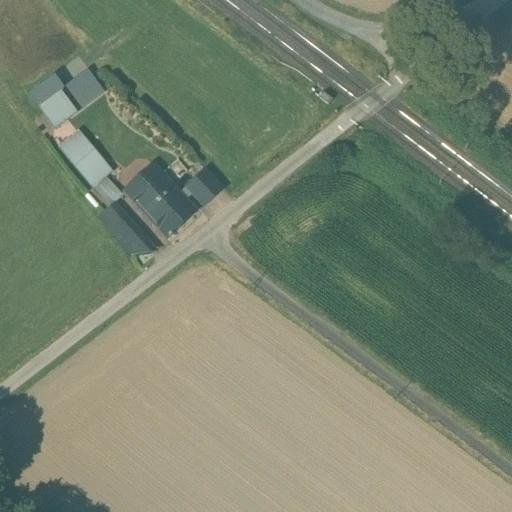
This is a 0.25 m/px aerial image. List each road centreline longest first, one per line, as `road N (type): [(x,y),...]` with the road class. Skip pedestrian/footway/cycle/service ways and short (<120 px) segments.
road 1 (unclassified): [(0,392),(378,98)]
road 2 (unclassified): [(500,0),(378,98)]
